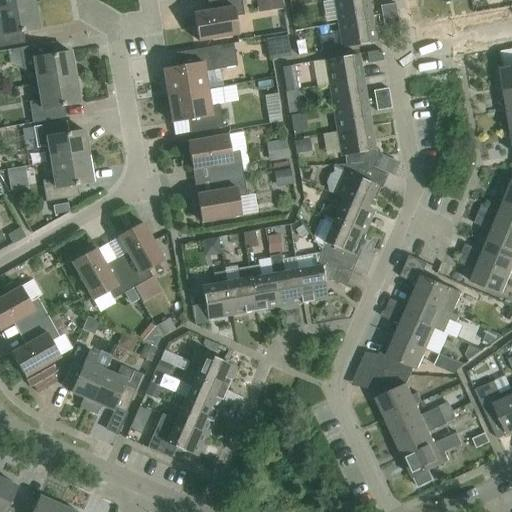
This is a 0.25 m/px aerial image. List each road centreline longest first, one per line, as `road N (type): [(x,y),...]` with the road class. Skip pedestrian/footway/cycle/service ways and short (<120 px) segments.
road 1 (residential): [(392,511),(332,387),(417,191),(394,54),(413,50)]
road 2 (residential): [(0,261),(126,195),(137,168),(113,32)]
road 3 (residential): [(137,489),(0,419)]
